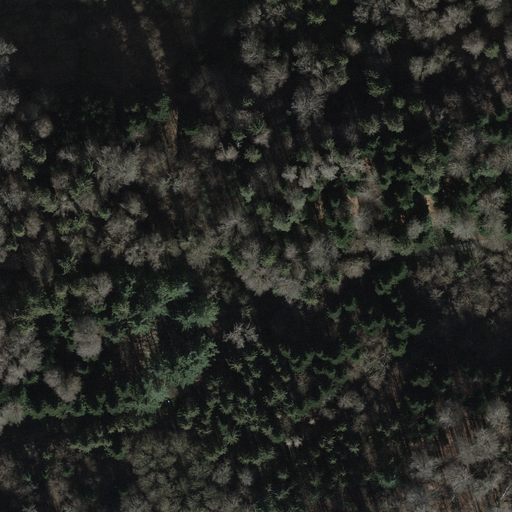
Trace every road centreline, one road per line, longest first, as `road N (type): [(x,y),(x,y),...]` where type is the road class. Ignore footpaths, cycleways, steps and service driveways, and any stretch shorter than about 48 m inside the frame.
road 1 (track): [(511,239),(384,253),(346,268),(231,343)]
road 2 (track): [(0,266),(128,256),(171,263),(212,292),(231,343)]
road 3 (track): [(231,343),(122,405),(0,444)]
